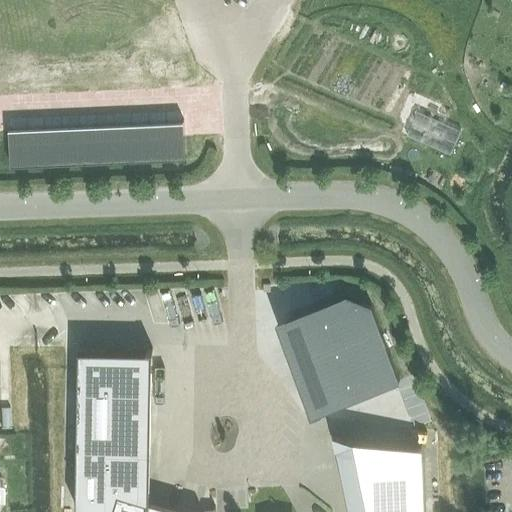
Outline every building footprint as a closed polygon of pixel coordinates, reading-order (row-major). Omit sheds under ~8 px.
[(166,124),(167,159),(184,158),(183,123),(166,124)] [(150,160),(167,159),(166,124),(148,125),(150,160)] [(116,161),(133,160),(131,125),(114,126),(116,161)] [(133,160),(150,160),(148,125),(131,125),(133,160)] [(99,162),(116,161),(114,126),(97,127),(99,162)] [(63,128),(64,163),(82,163),(80,127),(63,128)] [(82,163),(99,162),(97,127),(80,127),(82,163)] [(47,164),(64,163),(63,128),(46,129),(47,164)] [(29,130),(30,165),(47,164),(46,129),(29,130)] [(12,130),(13,166),(30,165),(29,130),(12,130)] [(399,381),(371,304),(346,292),(287,313),(322,409),(399,381)] [(83,348),(80,508),(113,509),(111,511),(214,511),(215,506),(213,506),(214,509),(204,509),(203,511),(193,511),(153,500),(154,447),(155,349),(83,348)] [(295,429),(306,419),(268,379),(257,389),(295,429)] [(423,511),(421,446),(333,435),(336,450),(343,451),(354,511),(423,511)]
